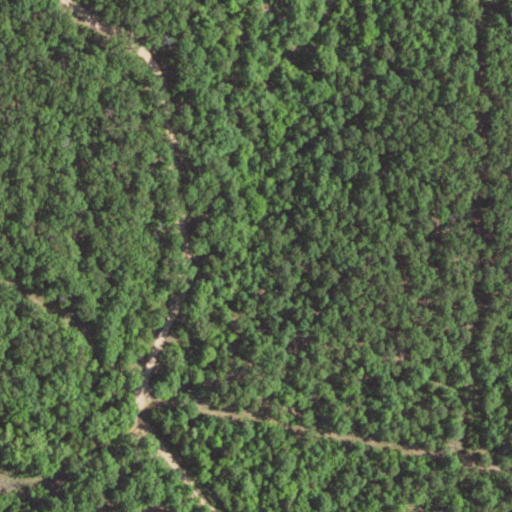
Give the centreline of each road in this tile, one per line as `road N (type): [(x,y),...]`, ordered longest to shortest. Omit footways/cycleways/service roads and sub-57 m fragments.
road 1 (residential): [(52,0),(116,35),(150,69),(161,97),(177,277),(139,375),(137,430),(207,511)]
road 2 (residential): [(0,284),(61,328),(121,395),(137,401),(511,462)]
road 3 (residential): [(465,0),(469,221),(453,457)]
